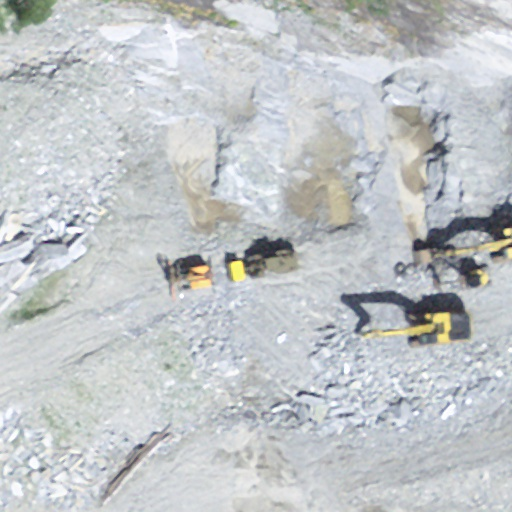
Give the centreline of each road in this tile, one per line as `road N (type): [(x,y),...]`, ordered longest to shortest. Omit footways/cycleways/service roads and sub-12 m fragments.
road 1 (track): [(511,489),(219,382),(186,330),(225,296),(365,280),(511,308)]
road 2 (track): [(200,353),(147,394),(0,464)]
